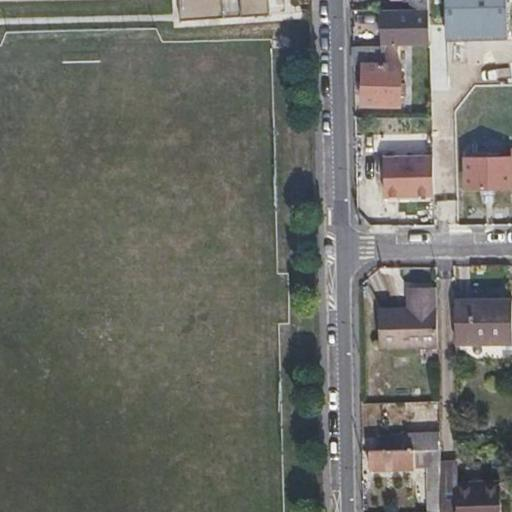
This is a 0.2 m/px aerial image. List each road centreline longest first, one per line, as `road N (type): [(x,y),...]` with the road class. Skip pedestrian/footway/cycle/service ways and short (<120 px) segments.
road 1 (residential): [(343,249),(344,511)]
road 2 (residential): [(335,0),(343,249)]
road 3 (residential): [(343,249),(511,245)]
